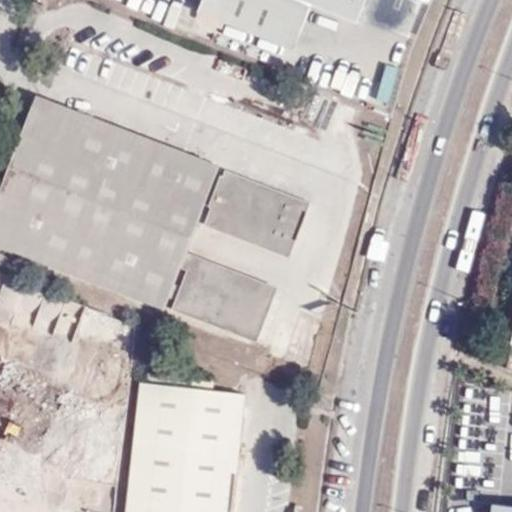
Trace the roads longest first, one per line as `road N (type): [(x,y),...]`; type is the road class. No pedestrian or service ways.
road 1 (secondary): [(492,0),(408,254),(362,511)]
road 2 (secondary): [(404,511),(446,266),(511,56)]
